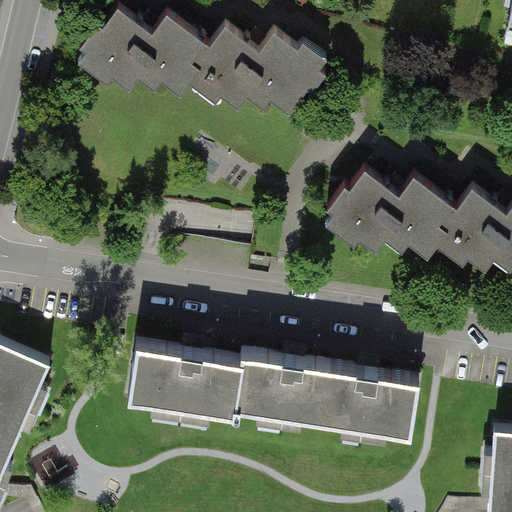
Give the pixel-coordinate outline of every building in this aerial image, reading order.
[(113,0),(102,0),(62,52),(100,82),(108,71),(120,81),(131,67),(147,80),(153,72),(170,85),(181,72),(208,93),(214,85),(230,97),(238,87),(256,101),(263,92),(283,107),(317,63),(266,24),(251,43),(216,15),(199,37),(158,5),(143,23),(113,0)] [(388,182),(355,155),(309,214),(345,242),(353,232),(367,243),(376,232),(395,246),(401,239),(415,250),(426,235),(455,258),(461,249),(475,260),(486,246),(505,261),(510,253),(511,254),(511,182),(499,198),(464,171),(447,193),(405,160),(388,182)] [(0,338),(0,436),(12,442),(48,360),(0,338)] [(242,358),(140,343),(133,394),(236,410),(237,403),(412,430),(420,378),(243,351),(242,358)] [(511,511),(511,430),(498,429),(493,511),(511,511)] [(0,436),(0,467),(12,442),(0,436)]
